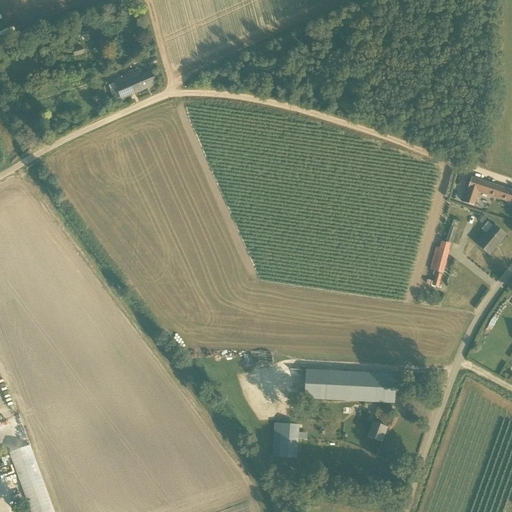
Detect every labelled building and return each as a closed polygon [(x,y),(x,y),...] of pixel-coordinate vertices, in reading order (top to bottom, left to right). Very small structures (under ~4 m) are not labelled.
[(140,77),(136,68),(129,71),(130,74),(113,81),(116,88),(110,91),(113,99),(119,97),(121,100),(157,84),(152,72),(140,77)] [(511,191),(471,177),(463,201),(473,204),(477,193),(511,203),(511,191)] [(451,243),(456,229),(450,227),(445,241),(451,243)] [(494,227),(488,235),(478,246),(489,255),(506,236),(494,227)] [(438,288),(442,275),(439,274),(439,272),(443,273),(449,251),(448,251),(449,244),(441,242),(439,248),(435,247),(429,270),(436,272),(435,276),(434,281),(427,280),(426,284),(438,288)] [(253,367),(273,364),(271,353),(251,356),(253,367)] [(0,361),(0,421),(19,415),(0,361)] [(393,403),(395,376),(290,370),(289,398),(393,403)] [(384,427),(389,415),(378,411),(374,423),(372,422),(366,436),(382,442),(387,428),(384,427)] [(297,459),(299,426),(280,425),(278,458),(297,459)] [(54,511),(30,446),(9,453),(30,511),(54,511)] [(0,511),(9,508),(9,507),(0,483),(0,511)]
